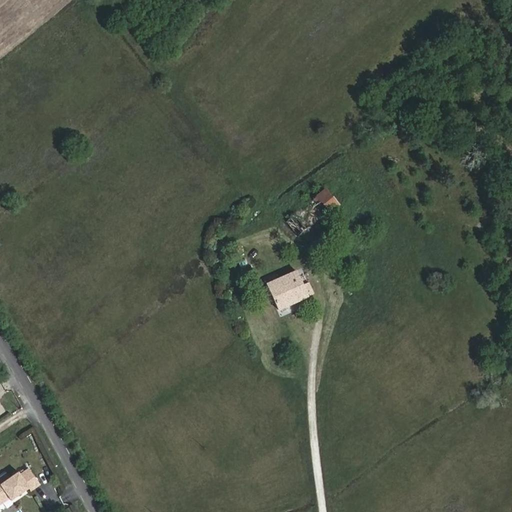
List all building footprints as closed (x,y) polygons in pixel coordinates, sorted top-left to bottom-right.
[(299,236),(338,205),(325,189),(286,220),(299,236)] [(354,272),(341,240),(333,244),(347,275),(354,272)] [(278,310),(314,293),(309,283),(304,285),(297,271),(266,284),(278,310)] [(0,495),(7,490),(13,499),(30,486),(32,489),(41,483),(29,466),(21,472),(19,469),(2,481),(0,478),(0,495)] [(0,507),(13,499),(7,490),(0,495),(0,507)]
